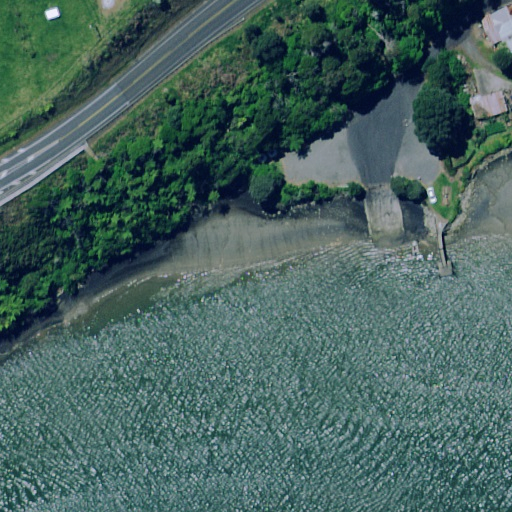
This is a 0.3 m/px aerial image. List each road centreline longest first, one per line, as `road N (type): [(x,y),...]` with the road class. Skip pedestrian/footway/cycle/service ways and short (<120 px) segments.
road 1 (trunk): [(0,176),(90,118),(235,0)]
road 2 (residential): [(511,5),(461,40),(408,96),(379,142)]
